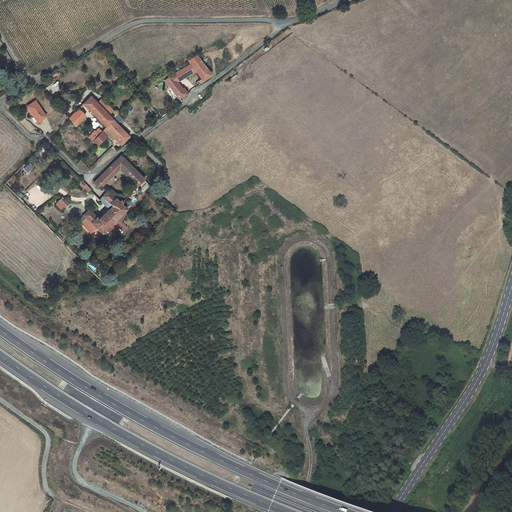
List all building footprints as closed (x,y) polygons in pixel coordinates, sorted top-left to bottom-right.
[(195,81),(199,88),(213,78),(198,58),(191,63),(193,66),(186,70),(190,76),(195,81)] [(174,78),(178,83),(190,76),(186,70),(174,78)] [(167,82),(181,101),(188,96),(178,83),(174,78),(167,82)] [(92,98),(86,104),(110,129),(115,123),(92,98)] [(26,107),(38,123),(46,117),(34,101),(26,107)] [(89,117),(81,109),(70,119),(79,128),(89,117)] [(110,129),(107,131),(116,140),(118,139),(123,144),(121,146),(123,148),(131,139),(115,123),(110,129)] [(97,133),(90,139),(94,143),(101,137),(97,133)] [(101,137),(94,143),(99,148),(111,137),(106,133),(101,137)] [(139,187),(145,181),(123,158),(97,184),(102,188),(103,187),(104,187),(121,170),(139,187)] [(91,194),(94,191),(83,181),(79,185),(84,190),(86,189),(91,194)] [(127,208),(123,204),(122,203),(124,201),(121,199),(119,200),(118,199),(111,191),(102,200),(113,210),(103,220),(92,210),(80,222),(82,224),(83,224),(87,220),(102,234),(127,208)] [(60,202),(66,209),(71,205),(64,198),(60,202)]
